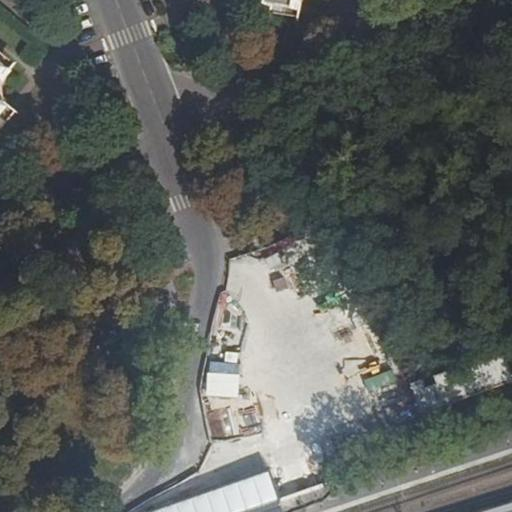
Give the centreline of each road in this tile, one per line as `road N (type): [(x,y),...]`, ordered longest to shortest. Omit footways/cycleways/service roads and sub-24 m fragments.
road 1 (tertiary): [(173,509),(208,253),(114,0)]
road 2 (unclassified): [(173,509),(511,388)]
